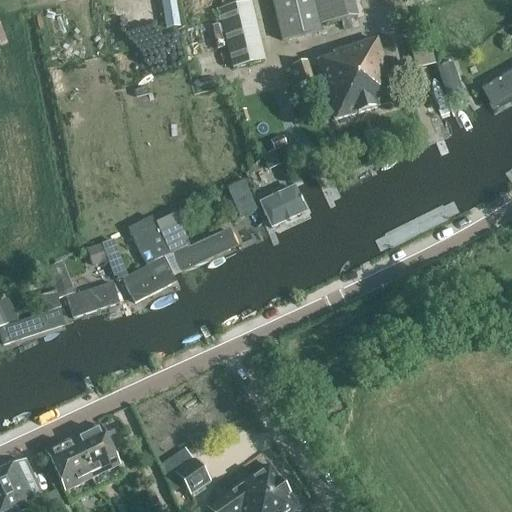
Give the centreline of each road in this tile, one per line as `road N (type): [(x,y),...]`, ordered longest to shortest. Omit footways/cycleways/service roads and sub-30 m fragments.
road 1 (unclassified): [(0,456),(511,209)]
road 2 (track): [(365,0),(375,33),(275,66),(297,138)]
